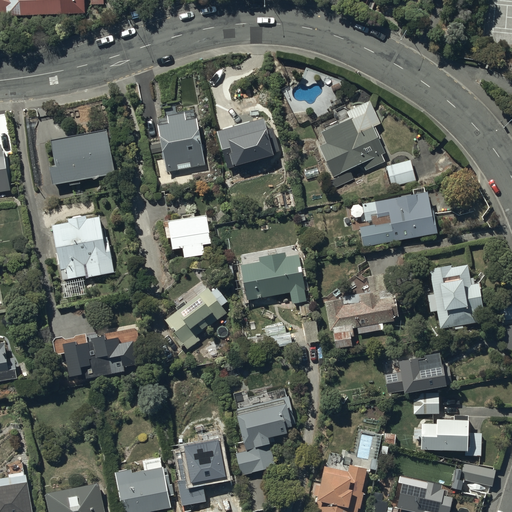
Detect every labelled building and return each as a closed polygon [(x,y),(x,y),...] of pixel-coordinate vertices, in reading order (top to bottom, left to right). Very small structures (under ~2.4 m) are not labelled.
[(0,0),(0,10),(6,12),(83,12),(82,0),(0,0)] [(366,169),(384,161),(381,153),(384,151),(372,126),(381,122),(370,99),(348,110),(351,117),(321,131),(327,142),(319,146),(334,176),(363,163),(366,169)] [(158,118),(167,170),(206,163),(197,110),(186,112),(185,111),(168,114),(168,116),(158,118)] [(6,112),(0,113),(0,133),(11,131),(6,112)] [(218,130),(228,168),(246,163),(247,165),(256,162),(255,159),(275,153),(272,144),(278,142),(274,127),(268,129),(265,117),(218,130)] [(107,128),(52,139),(57,165),(50,166),(53,184),(70,181),(70,184),(80,182),(80,180),(116,173),(107,128)] [(4,144),(0,144),(0,190),(10,189),(4,144)] [(416,181),(410,160),(387,166),(392,187),(416,181)] [(364,246),(437,233),(429,191),(416,193),(415,192),(396,196),(396,197),(363,203),(366,220),(372,219),(373,223),(360,226),(364,246)] [(70,221),(54,223),(62,279),(86,275),(86,278),(90,277),(89,275),(113,272),(108,235),(106,236),(105,227),(102,228),(100,216),(87,218),(87,214),(69,217),(70,221)] [(207,214),(169,219),(173,248),(183,246),(185,256),(204,253),(203,242),(211,241),(207,214)] [(292,303),(307,300),(298,253),(287,256),(286,250),(260,255),(261,260),(241,264),(248,300),(290,292),(292,303)] [(438,310),(441,328),(478,321),(476,310),(485,309),(480,282),(475,283),(474,277),(471,278),(468,264),(452,267),(451,264),(430,268),(434,294),(428,295),(431,311),(438,310)] [(336,348),(353,345),(351,335),(354,334),(353,327),(358,326),(359,333),(384,329),(383,323),(394,321),(393,317),(400,316),(397,297),(385,299),(381,273),(368,275),(371,291),(360,293),(361,301),(344,304),(343,298),(326,301),(330,330),(333,329),(336,348)] [(188,348),(200,338),(197,336),(227,311),(222,305),(228,300),(218,287),(212,291),(210,289),(202,295),(200,292),(166,320),(177,333),(174,336),(182,346),(184,344),(188,348)] [(317,320),(304,321),(307,342),(320,340),(317,320)] [(291,332),(269,335),(270,347),(293,343),(291,332)] [(83,378),(125,370),(124,366),(138,364),(133,340),(120,342),(118,336),(106,338),(105,335),(92,337),(92,340),(77,342),(77,340),(64,342),(70,375),(82,373),(83,378)] [(0,378),(19,376),(15,357),(8,358),(5,342),(0,342),(0,378)] [(414,414),(439,413),(440,386),(453,383),(450,365),(443,366),(440,351),(426,353),(427,357),(420,358),(419,356),(399,360),(401,371),(385,374),(388,393),(405,390),(405,393),(414,391),(414,414)] [(235,393),(239,407),(236,408),(244,440),(236,442),(238,450),(236,451),(242,474),(277,465),(269,436),(288,431),(286,427),(292,425),(292,424),(296,422),(289,395),(287,396),(284,387),(247,397),(245,391),(235,393)] [(203,461),(224,457),(219,426),(223,425),(219,406),(201,409),(201,410),(192,412),(193,417),(188,418),(191,432),(174,434),(178,455),(202,451),(203,461)] [(481,455),(481,432),(469,432),(469,414),(454,414),(454,416),(451,415),(451,419),(437,419),(437,423),(422,422),(421,428),(414,428),(414,438),(421,438),(421,449),(465,450),(465,455),(481,455)] [(396,433),(385,432),(384,444),(396,444),(396,433)] [(357,511),(358,507),(362,508),(367,488),(363,487),(368,468),(362,466),(363,465),(355,463),(355,465),(350,464),(350,465),(343,464),(345,454),(330,451),(327,466),(325,465),(322,481),(314,480),(311,489),(314,490),(313,495),(318,496),(315,510),(322,511),(357,511)] [(132,468),(116,471),(124,511),(142,511),(172,506),(169,495),(175,494),(173,484),(170,484),(168,474),(166,474),(165,466),(162,466),(161,457),(143,460),(145,469),(133,472),(132,468)] [(0,511),(32,511),(27,473),(25,474),(24,469),(23,469),(22,458),(7,464),(9,476),(0,477),(0,511)] [(465,464),(463,474),(494,482),(497,471),(465,464)] [(409,485),(401,483),(397,500),(404,502),(401,511),(447,511),(451,496),(445,495),(447,487),(411,478),(409,485)] [(104,511),(98,482),(46,492),(49,511),(104,511)]
